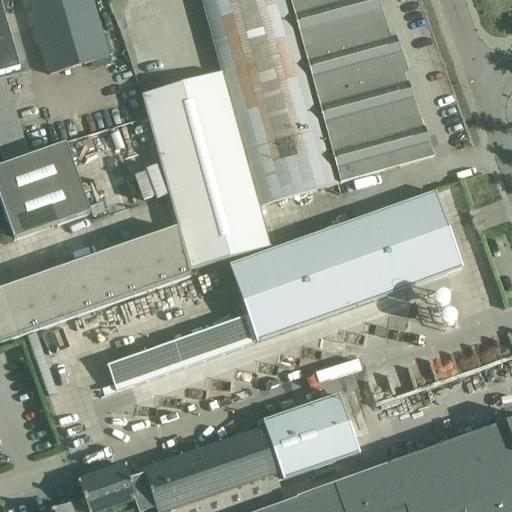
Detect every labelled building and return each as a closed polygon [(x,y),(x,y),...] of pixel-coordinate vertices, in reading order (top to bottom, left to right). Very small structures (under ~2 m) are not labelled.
[(27,0),(49,77),(108,60),(90,0),(27,0)] [(257,209),(338,187),(286,0),(201,0),(222,76),(141,98),(147,119),(189,272),(268,250),(257,209)] [(286,0),(338,187),(338,186),(428,161),(399,78),(404,77),(390,38),(385,40),(371,0),(286,0)] [(0,76),(19,71),(0,4),(0,76)] [(157,76),(177,72),(176,64),(155,68),(157,76)] [(0,154),(2,162),(27,155),(4,79),(0,80),(0,154)] [(90,215),(66,147),(0,170),(0,203),(14,242),(90,215)] [(159,175),(126,183),(138,230),(172,221),(159,175)] [(247,318),(256,343),(462,270),(435,195),(230,268),(247,318)] [(0,345),(190,279),(176,231),(0,292),(0,345)] [(88,318),(27,339),(31,347),(91,326),(88,318)] [(247,318),(108,368),(117,393),(256,343),(247,318)] [(375,359),(402,349),(396,334),(370,344),(375,359)] [(372,404),(380,431),(403,424),(394,397),(372,404)] [(268,511),(285,506),(277,484),(359,456),(338,398),(256,426),(260,436),(143,476),(144,477),(130,481),(126,468),(78,484),(84,502),(56,511),(105,511),(134,502),(137,511),(151,511),(156,511),(268,511)] [(511,511),(511,423),(285,506),(268,511),(511,511)]
